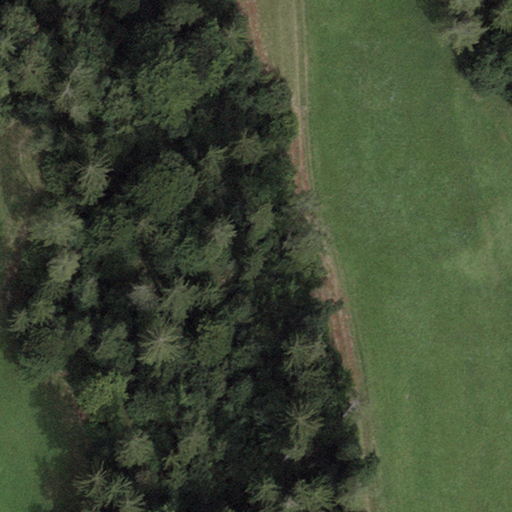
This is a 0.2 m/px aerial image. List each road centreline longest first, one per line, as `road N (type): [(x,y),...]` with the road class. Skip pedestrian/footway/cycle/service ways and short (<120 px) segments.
road 1 (track): [(214,0),(82,385),(80,464),(67,511)]
road 2 (track): [(381,511),(364,385),(307,148),(298,0)]
